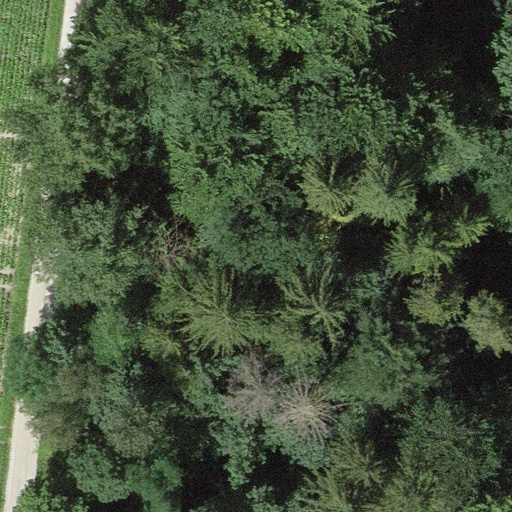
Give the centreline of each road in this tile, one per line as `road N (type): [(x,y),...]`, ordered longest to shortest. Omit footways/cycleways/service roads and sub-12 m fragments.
road 1 (track): [(15,511),(75,0)]
road 2 (track): [(511,398),(415,511)]
